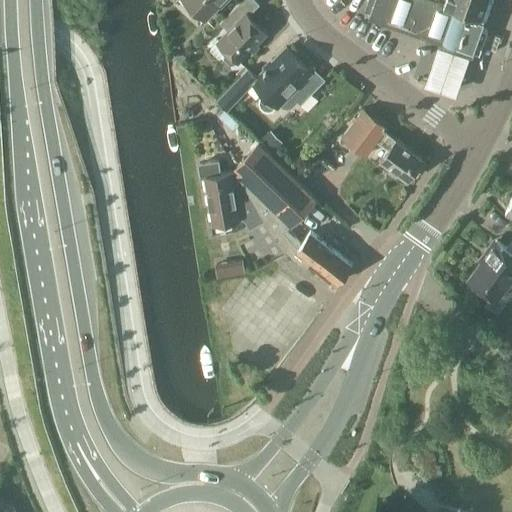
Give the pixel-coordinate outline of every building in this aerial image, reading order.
[(187,0),(207,19),(225,0),(187,0)] [(228,49),(225,53),(224,57),(230,64),(235,62),(238,60),(265,32),(248,15),(259,3),(256,0),(240,0),(220,21),(228,30),(218,40),(228,49)] [(474,8),(452,0),(375,0),(369,15),(443,42),(444,38),(481,52),(489,30),(469,22),(474,8)] [(452,0),(474,8),(488,13),(492,0),(452,0)] [(470,56),(438,45),(425,85),(456,96),(470,56)] [(307,73),(310,70),(285,46),(256,76),(246,67),(216,98),(226,108),(253,81),(263,91),(259,95),(258,99),(259,104),(263,107),(267,108),(272,107),(275,103),(277,105),(279,102),(282,105),(287,106),(291,105),(315,80),(307,73)] [(382,158),(409,178),(425,157),(397,137),(397,138),(385,129),(388,125),(364,107),(344,134),(368,152),(380,137),(384,140),(383,141),(390,147),(382,158)] [(282,140),(270,128),(260,138),(272,151),(282,140)] [(237,164),(241,168),(295,220),(318,197),(260,141),(237,164)] [(251,225),(266,217),(239,171),(238,169),(233,170),(233,168),(221,170),(219,158),(199,162),(201,177),(207,176),(215,221),(246,216),(251,225)] [(303,241),(289,227),(295,220),(241,168),(239,171),(266,217),(277,237),(294,254),(308,266),(313,260),(339,280),(353,262),(312,230),(303,241)] [(511,238),(506,248),(496,240),(468,278),(496,298),(511,276),(511,238)] [(230,259),(232,275),(245,273),(242,257),(230,259)]
